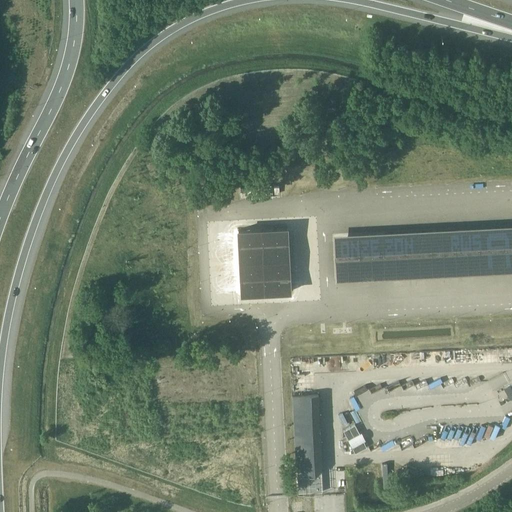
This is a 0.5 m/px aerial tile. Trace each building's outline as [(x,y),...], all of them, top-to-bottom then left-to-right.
[(261,186),(261,198),(273,198),(272,185),(261,186)] [(247,186),(248,199),(259,198),(259,186),(247,186)] [(288,231),(238,234),(241,299),(292,297),(288,231)] [(383,232),(346,234),(348,278),(385,277),(383,232)] [(319,394),(292,395),(294,437),(321,436),(319,394)] [(355,424),(343,430),(355,452),(366,446),(355,424)] [(297,470),(298,491),(298,493),(322,491),(321,469),(297,470)]
